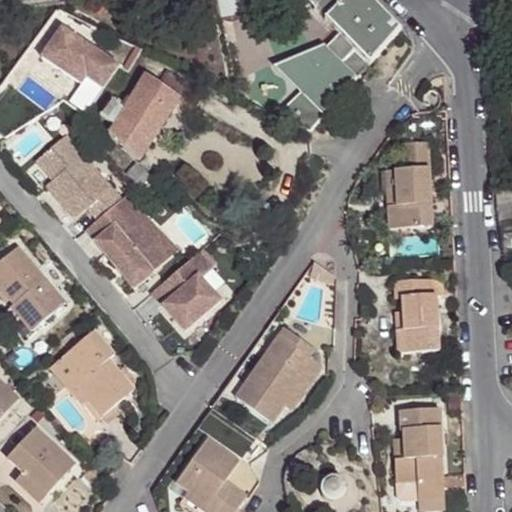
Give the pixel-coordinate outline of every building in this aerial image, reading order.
[(219,0),(224,21),(227,22),(234,22),(240,19),(245,10),(246,2),(247,0),(219,0)] [(370,66),(403,30),(373,0),(306,0),(340,34),(355,50),(370,66)] [(109,96),(126,73),(70,33),(49,61),(87,90),(92,84),(109,96)] [(355,50),(340,34),(325,50),(340,65),(355,50)] [(310,134),(370,66),(355,50),(340,65),(325,50),(324,48),(283,66),(304,89),(277,115),(275,115),(274,116),(310,134)] [(104,143),(131,161),(137,165),(141,160),(179,101),(147,78),(122,113),(110,103),(97,124),(109,135),(104,143)] [(66,137),(35,162),(52,182),(58,189),(51,194),(74,221),(86,210),(97,222),(121,202),(66,137)] [(394,172),(374,174),(376,196),(386,195),(395,195),(396,206),(386,206),(388,231),(431,229),(427,144),(401,145),(402,172),(394,172)] [(156,180),(141,167),(131,178),(145,191),(156,180)] [(51,194),(58,189),(52,182),(46,187),(51,194)] [(499,200),(511,199),(511,185),(497,186),(499,200)] [(395,195),(386,195),(386,206),(396,206),(395,195)] [(125,197),(121,202),(97,222),(86,232),(134,289),(169,259),(160,249),(158,228),(125,197)] [(511,199),(499,200),(502,220),(511,218),(511,199)] [(180,251),(158,228),(160,249),(169,259),(180,251)] [(17,304),(38,329),(66,307),(20,250),(0,265),(0,291),(13,308),(17,304)] [(197,254),(150,295),(183,334),(219,302),(199,279),(210,270),(197,254)] [(406,331),(399,330),(400,355),(443,353),(438,296),(431,296),(431,281),(395,283),(396,300),(405,299),(406,313),(406,331)] [(30,335),(38,329),(17,304),(13,308),(10,309),(30,335)] [(397,314),(399,330),(406,331),(406,313),(397,314)] [(284,330),(235,402),(272,427),(284,408),(293,413),(323,369),(320,356),(284,330)] [(78,386),(89,400),(103,418),(104,417),(116,408),(136,390),(133,385),(123,372),(114,360),(118,357),(99,332),(64,358),(83,382),(78,386)] [(85,404),(89,400),(78,386),(83,382),(64,358),(56,367),(85,404)] [(138,381),(127,368),(123,372),(133,385),(138,381)] [(0,424),(22,401),(0,380),(0,424)] [(110,424),(121,414),(116,408),(104,417),(110,424)] [(420,504),(445,502),(440,412),(399,414),(400,435),(405,435),(405,443),(406,462),(395,463),(397,502),(400,504),(420,504)] [(26,475),(50,497),(78,468),(38,430),(10,460),(26,475)] [(222,487),(225,483),(240,463),(208,441),(177,486),(188,494),(212,511),(236,511),(246,498),(232,488),(229,493),(222,487)] [(406,462),(405,443),(394,444),(395,463),(406,462)] [(104,483),(94,470),(87,477),(97,490),(104,483)] [(338,475),(331,473),(327,474),(321,478),(317,485),(317,492),(321,499),(325,501),(333,502),(340,500),(345,494),(346,487),(344,480),(338,475)] [(41,505),(50,497),(26,475),(18,483),(41,505)] [(232,488),(225,483),(222,487),(229,493),(232,488)] [(212,511),(188,494),(184,500),(201,511),(212,511)] [(445,511),(445,502),(420,504),(420,511),(445,511)]
